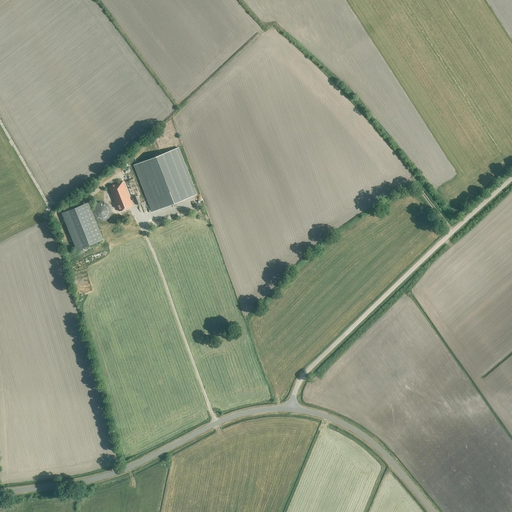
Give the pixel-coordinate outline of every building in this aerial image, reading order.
[(152,212),(197,194),(179,147),(134,165),(152,212)] [(133,179),(127,181),(137,205),(140,203),(137,196),(140,195),(133,179)] [(122,181),(108,187),(116,206),(117,206),(119,211),(132,206),(122,181)] [(88,202),(61,213),(76,250),(103,240),(92,211),(88,202)] [(105,202),(102,202),(98,203),(95,206),(93,209),(93,213),(94,216),(97,219),(100,221),(104,221),(108,220),(110,217),(112,214),(112,210),(111,206),(109,204),(105,202)]
